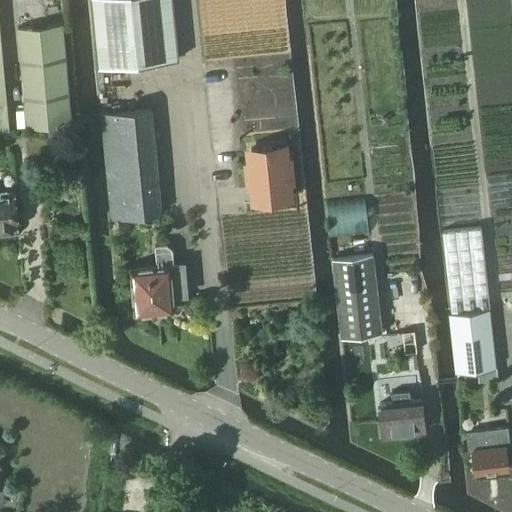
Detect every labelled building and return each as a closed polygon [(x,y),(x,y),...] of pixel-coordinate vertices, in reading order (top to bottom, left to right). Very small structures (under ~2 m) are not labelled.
[(91,0),(98,66),(180,57),(173,0),(91,0)] [(15,26),(25,126),(70,121),(60,21),(15,26)] [(0,129),(1,129),(8,128),(0,39),(0,129)] [(102,112),(104,129),(113,216),(162,211),(150,107),(102,112)] [(252,162),(247,162),(250,189),(255,188),(256,202),(287,199),(286,185),(291,185),(288,158),(283,159),(282,144),(251,148),(252,162)] [(0,228),(20,228),(18,191),(0,191),(0,228)] [(449,312),(455,369),(496,365),(480,226),(443,230),(452,312),(449,312)] [(175,263),(173,248),(167,242),(158,243),(160,265),(134,267),(138,309),(142,309),(145,313),(151,312),(156,308),(176,306),(174,293),(188,292),(185,262),(175,263)] [(334,256),(344,335),(383,331),(374,251),(334,256)] [(380,400),(384,434),(427,429),(424,396),(412,397),(411,387),(392,389),(394,399),(380,400)] [(474,445),(477,469),(508,466),(507,452),(509,452),(506,424),(466,429),(468,445),(474,445)]
